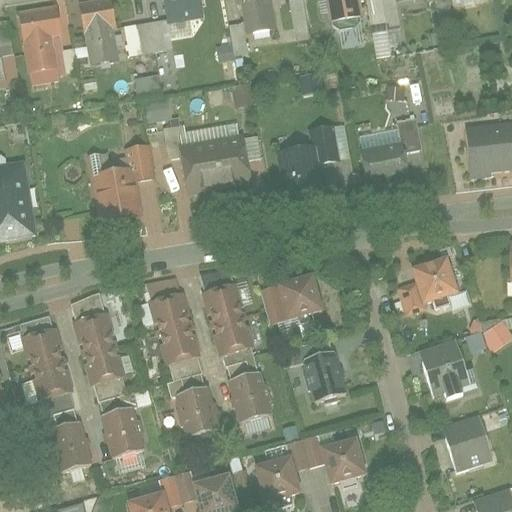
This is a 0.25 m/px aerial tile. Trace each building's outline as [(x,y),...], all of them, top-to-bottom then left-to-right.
[(120,64),(107,0),(77,6),(90,70),(120,64)] [(204,19),(200,0),(161,0),(166,25),(204,19)] [(276,0),(234,0),(235,9),(243,7),(247,32),(273,29),(269,1),(276,0)] [(304,41),(302,0),(292,0),(287,0),(289,41),(304,41)] [(325,0),(331,28),(364,23),(359,0),(325,0)] [(58,9),(17,15),(27,79),(57,74),(54,55),(65,53),(58,9)] [(384,33),(369,34),(372,60),(387,58),(384,33)] [(216,64),(231,62),(228,46),(213,49),(216,64)] [(130,81),(133,97),(157,93),(155,77),(130,81)] [(404,106),(402,88),(389,89),(391,107),(404,106)] [(166,102),(142,104),(144,123),(168,122),(166,102)] [(471,179),(511,173),(511,124),(464,131),(471,179)] [(311,150),(276,155),(285,212),(326,205),(320,167),(339,164),(333,129),(308,133),(311,150)] [(243,140),(211,146),(220,194),(252,188),(243,140)] [(403,145),(360,153),(367,191),(410,182),(403,145)] [(211,146),(179,152),(188,199),(220,194),(211,146)] [(126,174),(95,178),(101,226),(142,220),(138,186),(155,184),(150,149),(123,152),(126,174)] [(0,245),(36,240),(24,165),(0,169),(0,245)] [(416,286),(397,292),(405,320),(426,314),(424,307),(459,297),(448,261),(411,272),(416,286)] [(323,315),(313,279),(260,293),(270,330),(323,315)] [(148,287),(152,302),(179,296),(175,280),(148,287)] [(238,289),(204,297),(212,328),(245,320),(238,289)] [(184,297),(149,306),(157,338),(192,329),(184,297)] [(109,319),(73,328),(81,359),(117,350),(109,319)] [(245,320),(212,328),(219,359),(253,351),(245,320)] [(490,355),(511,341),(500,322),(478,336),(490,355)] [(192,329),(157,338),(165,370),(200,361),(192,329)] [(62,364),(54,333),(23,341),(32,373),(62,364)] [(479,334),(462,338),(467,356),(483,351),(479,334)] [(457,344),(418,356),(432,400),(445,396),(447,403),(463,398),(461,392),(471,388),(457,344)] [(117,350),(81,359),(89,390),(124,381),(117,350)] [(346,397),(335,357),(303,366),(314,405),(346,397)] [(71,396),(62,364),(32,373),(40,404),(71,396)] [(261,377),(227,385),(238,427),(272,418),(261,377)] [(0,414),(10,412),(2,381),(0,381),(0,414)] [(209,391),(174,400),(185,442),(220,433),(209,391)] [(144,452),(133,412),(101,421),(112,461),(144,452)] [(493,462),(478,419),(442,431),(457,475),(493,462)] [(91,468),(80,427),(49,435),(60,476),(91,468)] [(357,443),(321,453),(331,488),(367,478),(357,443)] [(291,461),(255,471),(265,506),(301,496),(291,461)] [(239,511),(230,479),(193,489),(199,511),(239,511)] [(511,511),(511,492),(511,493),(472,504),(474,511),(511,511)] [(167,511),(164,497),(127,507),(128,511),(167,511)]
